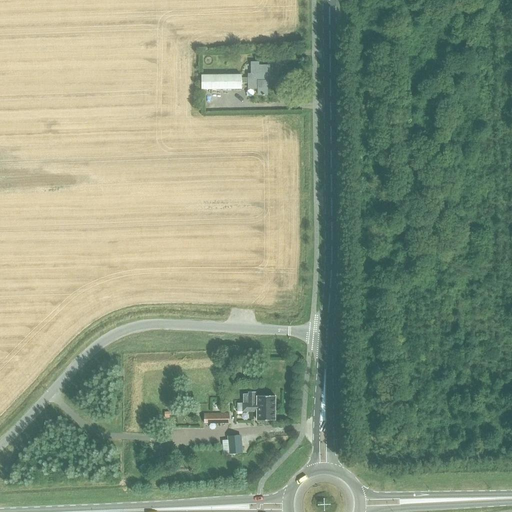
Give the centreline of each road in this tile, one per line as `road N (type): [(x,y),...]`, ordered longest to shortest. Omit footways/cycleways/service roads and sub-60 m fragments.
road 1 (unclassified): [(0,446),(90,351),(126,329),(168,323),(327,333)]
road 2 (tertiary): [(327,333),(327,0)]
road 3 (primary): [(78,511),(215,507)]
